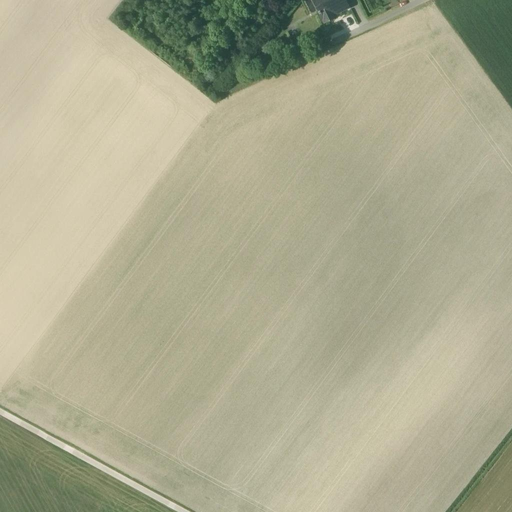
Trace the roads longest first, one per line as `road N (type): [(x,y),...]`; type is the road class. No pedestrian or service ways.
road 1 (unclassified): [(0,412),(181,511)]
road 2 (track): [(332,42),(207,104)]
